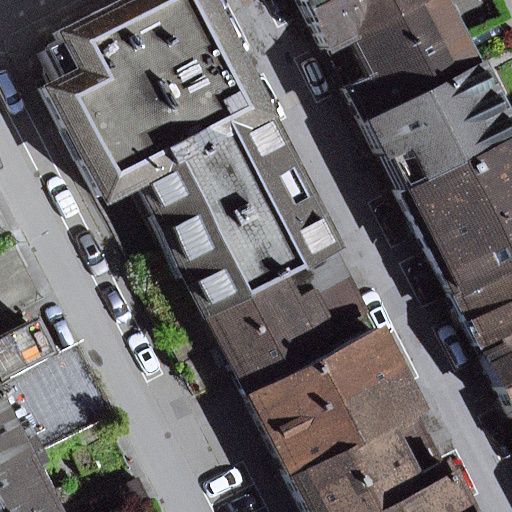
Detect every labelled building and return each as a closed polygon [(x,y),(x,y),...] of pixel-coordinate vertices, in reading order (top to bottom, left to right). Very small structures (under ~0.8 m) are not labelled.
[(93,198),(129,180),(168,256),(170,255),(191,297),(316,234),(194,0),(120,0),(51,36),(71,73),(38,91),(93,198)] [(294,0),(318,47),(412,0),(294,0)] [(429,0),(412,0),(318,47),(354,119),(463,65),(429,0)] [(373,156),(394,145),(413,181),(414,184),(501,141),(463,65),(354,119),(373,156)] [(413,181),(391,192),(444,293),(511,259),(511,161),(501,141),(414,184),(413,181)] [(391,192),(413,181),(394,145),(373,156),(391,192)] [(170,255),(168,256),(239,396),(364,331),(316,234),(191,297),(170,255)] [(511,259),(444,293),(471,347),(493,336),(491,333),(511,322),(511,259)] [(498,347),(477,358),(492,388),(511,378),(511,322),(491,333),(493,336),(498,347)] [(0,374),(41,353),(27,324),(0,337),(0,374)] [(364,331),(239,396),(281,476),(406,411),(364,331)] [(0,466),(30,451),(31,453),(104,415),(70,349),(0,385),(0,466)] [(508,420),(511,417),(511,378),(492,388),(508,420)] [(406,411),(281,476),(299,511),(366,511),(438,475),(431,462),(401,478),(396,468),(426,454),(406,411)] [(30,451),(0,466),(0,511),(10,511),(38,498),(23,470),(36,463),(31,453),(30,451)] [(401,478),(431,462),(426,454),(396,468),(401,478)] [(457,511),(438,475),(366,511),(457,511)] [(135,479),(88,503),(92,511),(129,511),(147,503),(135,479)] [(44,511),(38,498),(10,511),(44,511)]
